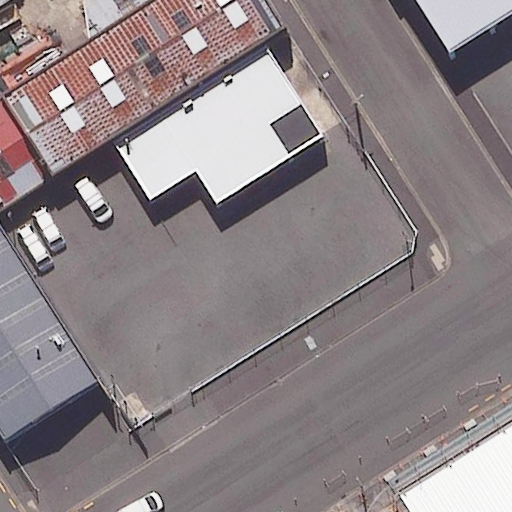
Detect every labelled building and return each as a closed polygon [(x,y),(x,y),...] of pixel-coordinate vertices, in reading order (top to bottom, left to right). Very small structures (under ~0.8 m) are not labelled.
[(0,72),(12,92),(65,176),(116,144),(268,49),(290,35),(267,0),(89,0),(77,8),(101,44),(74,61),(56,33),(0,68),(0,72)] [(511,0),(406,0),(443,58),(511,14),(511,0)] [(268,49),(116,144),(156,206),(201,178),(222,211),(328,144),(268,49)] [(0,216),(65,176),(12,92),(0,100),(0,216)] [(0,223),(0,422),(15,446),(105,390),(0,223)] [(511,511),(511,428),(403,497),(412,511),(511,511)]
